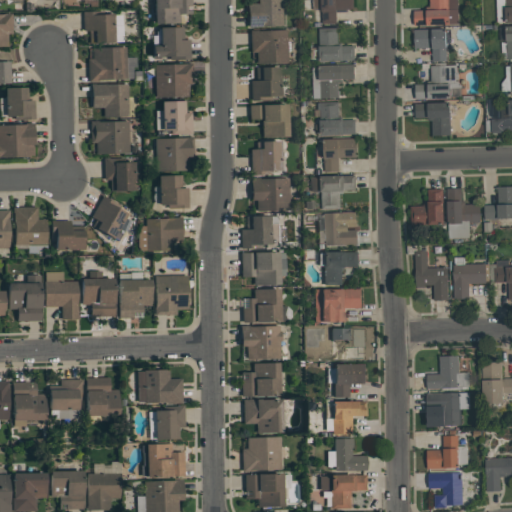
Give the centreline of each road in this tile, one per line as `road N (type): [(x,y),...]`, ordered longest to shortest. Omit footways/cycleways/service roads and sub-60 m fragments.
road 1 (residential): [(217,0),(219,187),(208,241),(213,511)]
road 2 (residential): [(385,0),(399,511)]
road 3 (residential): [(0,353),(210,346)]
road 4 (residential): [(57,50),(60,183)]
road 5 (residential): [(386,166),(511,159)]
